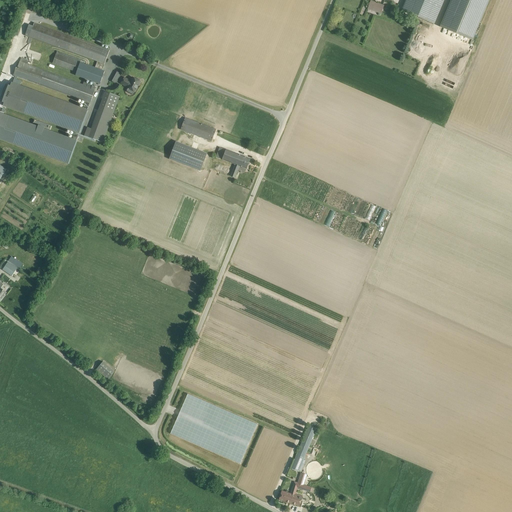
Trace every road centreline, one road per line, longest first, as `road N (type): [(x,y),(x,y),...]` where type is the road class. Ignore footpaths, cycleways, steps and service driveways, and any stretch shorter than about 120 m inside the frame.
road 1 (unclassified): [(152,433),(333,0)]
road 2 (unclassified): [(152,433),(0,305)]
road 3 (unclassified): [(275,511),(168,454),(152,433)]
